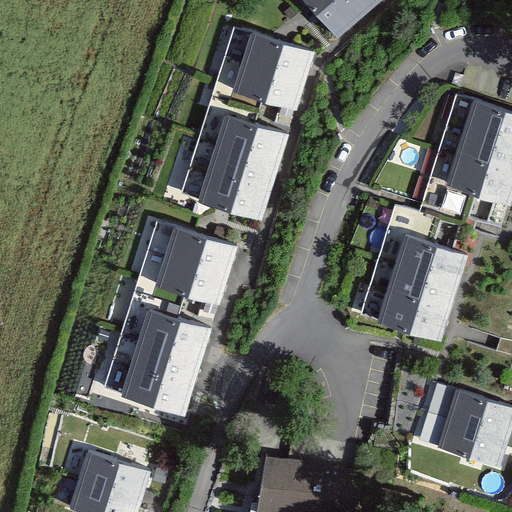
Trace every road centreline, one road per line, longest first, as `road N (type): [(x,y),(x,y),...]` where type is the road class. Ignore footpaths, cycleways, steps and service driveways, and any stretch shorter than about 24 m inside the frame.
road 1 (residential): [(306,294),(340,187),(394,103),(444,55),(485,45),(511,50)]
road 2 (residential): [(197,511),(237,388),(306,294)]
road 3 (residential): [(306,294),(342,384),(346,437)]
